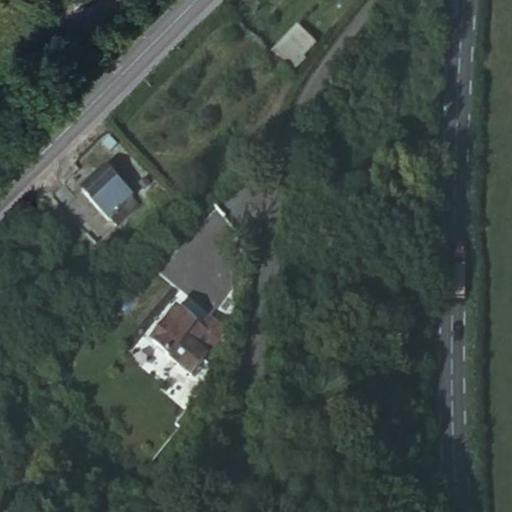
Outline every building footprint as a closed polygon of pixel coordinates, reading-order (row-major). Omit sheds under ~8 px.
[(296,23),(271,50),(293,70),(318,43),(296,23)] [(321,44),(297,70),(319,92),(330,80),(327,77),(341,62),(321,44)] [(102,208),(112,221),(131,204),(133,202),(122,190),(102,208)] [(131,204),(112,221),(124,234),(143,216),(131,204)] [(193,366),(207,377),(220,360),(191,337),(166,368),(181,381),(193,366)] [(220,360),(207,377),(219,385),(223,380),(232,368),(220,360)] [(232,368),(223,380),(233,387),(242,376),(232,368)] [(192,377),(179,393),(193,404),(205,387),(192,377)]
